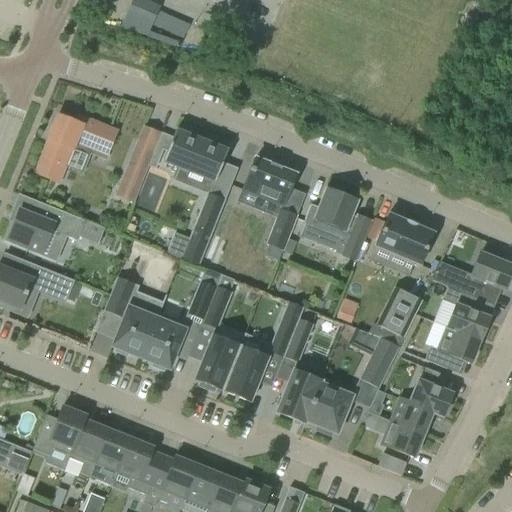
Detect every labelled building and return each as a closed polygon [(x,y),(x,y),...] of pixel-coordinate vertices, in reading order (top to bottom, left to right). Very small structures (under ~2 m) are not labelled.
[(151,28),(160,7),(143,0),(131,0),(125,17),(151,28)] [(503,27),(502,33),(505,38),(511,40),(511,39),(511,24),(509,24),(503,27)] [(71,151),(75,143),(89,149),(88,153),(104,159),(115,132),(77,117),(75,124),(56,116),(46,140),(47,141),(34,174),(57,184),(65,165),(62,164),(67,149),(71,151)] [(162,163),(213,184),(226,151),(175,131),(162,163)] [(117,192),(133,199),(149,159),(133,152),(117,192)] [(280,212),(294,176),(279,170),(280,168),(269,164),(269,165),(254,159),(241,191),(259,198),(254,210),(276,218),(266,244),(282,251),(295,218),(280,212)] [(333,254),(354,262),(370,222),(355,216),(355,218),(351,216),(356,202),(324,190),(317,208),(309,205),(302,224),(339,239),(333,254)] [(173,235),(166,256),(180,261),(198,268),(210,235),(224,201),(206,194),(192,228),(187,240),(173,235)] [(5,242),(40,256),(50,232),(76,242),(84,222),(36,203),(31,216),(18,210),(5,242)] [(419,265),(432,235),(432,236),(433,234),(415,227),(416,226),(413,225),(413,226),(407,223),(407,222),(405,221),(404,222),(387,215),(386,216),(387,216),(384,223),(376,242),(374,246),(373,247),(419,267),(420,265),(419,265)] [(373,218),(365,238),(376,242),(384,223),(373,218)] [(492,287),(504,292),(505,289),(511,270),(511,267),(494,260),(495,258),(482,253),(481,255),(479,254),(470,276),(464,274),(462,279),(449,274),(444,288),(446,289),(473,299),(486,304),(492,287)] [(63,302),(71,281),(20,261),(15,274),(0,268),(0,307),(14,313),(15,310),(18,311),(24,297),(33,300),(36,291),(63,302)] [(139,359),(157,313),(131,303),(137,287),(116,278),(102,312),(122,320),(111,348),(114,349),(113,353),(126,358),(127,354),(139,359)] [(200,323),(201,324),(215,288),(199,282),(185,315),(201,322),(200,323)] [(215,329),(229,294),(215,288),(201,324),(215,329)] [(473,299),(446,289),(441,301),(454,307),(445,328),(478,342),(478,343),(479,343),(487,322),(488,322),(488,321),(488,319),(468,311),(473,299)] [(402,340),(420,303),(393,290),(375,326),(402,340)] [(282,358),(288,343),(297,320),(298,320),(302,309),(288,303),(268,353),(282,358)] [(339,310),(335,319),(349,325),(353,315),(339,310)] [(157,313),(139,359),(151,364),(150,367),(162,372),(164,369),(167,371),(186,325),(157,313)] [(297,320),(288,343),(282,358),(297,364),(312,326),(298,320),(297,320)] [(469,365),(478,343),(478,342),(445,328),(436,351),(466,364),(467,365),(468,364),(469,365)] [(221,392),(239,348),(211,336),(193,381),(199,383),(198,387),(212,393),(214,389),(221,392)] [(358,381),(377,390),(397,348),(378,339),(358,381)] [(407,345),(404,354),(407,355),(413,357),(416,349),(407,345)] [(221,392),(249,403),(267,359),(239,348),(221,392)] [(442,418),(450,397),(451,396),(450,396),(451,394),(441,390),(446,378),(424,369),(419,382),(417,381),(408,403),(408,404),(431,414),(442,418)] [(303,423),(311,404),(319,384),(320,385),(320,382),(292,371),(275,414),(303,425),(304,423),(303,423)] [(351,397),(320,385),(319,384),(311,404),(303,423),(304,423),(315,427),(313,431),(329,437),(330,433),(336,436),(351,397)] [(386,417),(392,396),(384,394),(379,415),(386,417)] [(389,422),(422,436),(431,414),(408,404),(408,403),(398,399),(389,422)] [(51,450),(68,457),(82,423),(84,419),(60,409),(55,420),(45,416),(31,450),(48,457),(51,450)] [(412,459),(412,458),(413,459),(422,436),(389,422),(380,445),(410,458),(412,459)] [(87,478),(93,462),(105,432),(102,431),(103,428),(93,424),(92,427),(82,423),(68,457),(67,459),(81,465),(77,474),(87,478)] [(128,441),(105,432),(93,462),(116,471),(128,441)] [(126,489),(144,496),(145,497),(160,459),(150,455),(151,451),(140,446),(141,443),(131,439),(130,442),(128,441),(116,471),(131,477),(126,489)] [(0,441),(0,458),(24,468),(30,453),(0,441)] [(145,497),(144,496),(141,504),(142,504),(151,508),(153,509),(156,501),(165,505),(170,493),(184,498),(196,469),(193,468),(195,465),(185,461),(183,464),(172,459),(171,463),(160,459),(145,497)] [(196,469),(184,498),(206,507),(207,508),(219,478),(196,469)] [(22,474),(15,492),(24,496),(32,478),(22,474)] [(231,511),(242,487),(241,487),(219,478),(207,508),(206,507),(204,511),(231,511)] [(271,511),(273,508),(263,504),(267,492),(243,483),(241,487),(242,487),(231,511),(271,511)] [(56,488),(49,505),(57,509),(65,491),(56,488)] [(90,492),(85,504),(99,509),(103,498),(90,492)] [(295,511),(298,505),(283,499),(278,511),(295,511)] [(34,511),(35,511),(36,508),(25,503),(21,511),(34,511)]
